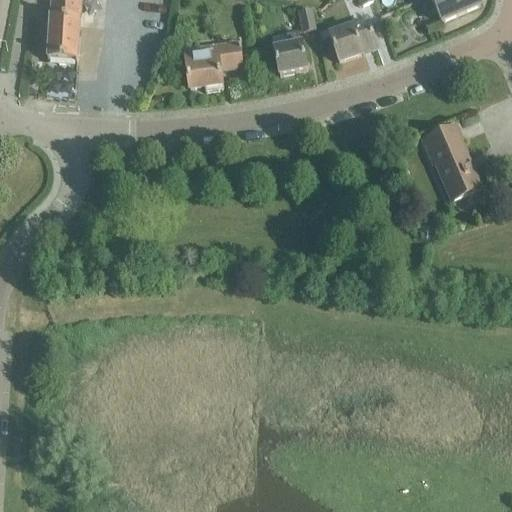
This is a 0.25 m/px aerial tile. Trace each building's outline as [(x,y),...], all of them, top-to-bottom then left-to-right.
[(78,67),(82,0),(52,0),(48,65),(50,65),(50,63),(76,65),(76,67),(78,67)] [(374,3),(372,0),(358,0),(361,8),(374,3)] [(430,0),(441,24),(480,7),(476,0),(430,0)] [(302,35),(314,32),(310,13),(299,15),(302,35)] [(362,56),(377,51),(368,26),(355,30),(354,29),(329,37),(338,66),(363,57),(362,56)] [(299,34),(272,40),(280,78),(307,73),(299,34)] [(220,72),(241,70),(239,49),(185,55),(189,91),(205,89),(205,95),(223,93),(220,72)] [(451,205),(482,191),(461,145),(462,145),(456,129),(422,144),(432,168),(435,167),(451,205)]
